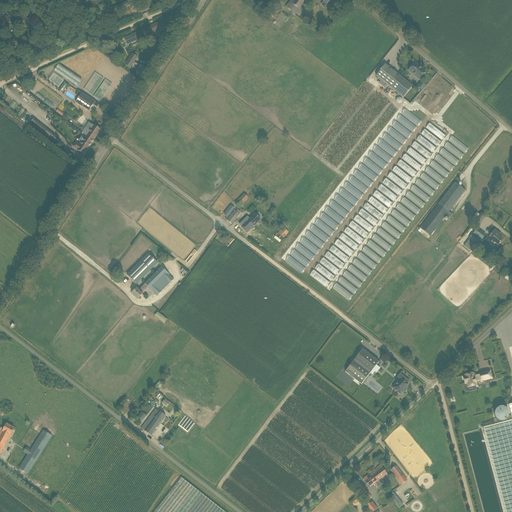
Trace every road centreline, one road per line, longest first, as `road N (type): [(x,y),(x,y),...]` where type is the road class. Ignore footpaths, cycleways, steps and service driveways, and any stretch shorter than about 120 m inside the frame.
road 1 (track): [(471,511),(440,390),(252,246)]
road 2 (unclassified): [(238,511),(0,326)]
road 3 (unclassified): [(301,511),(511,309)]
road 4 (track): [(189,0),(0,84)]
road 5 (unclassified): [(0,308),(112,139)]
road 6 (unclassified): [(511,131),(361,0)]
road 7 (unclassified): [(252,246),(112,139)]
road 8 (unclassified): [(112,139),(203,0)]
